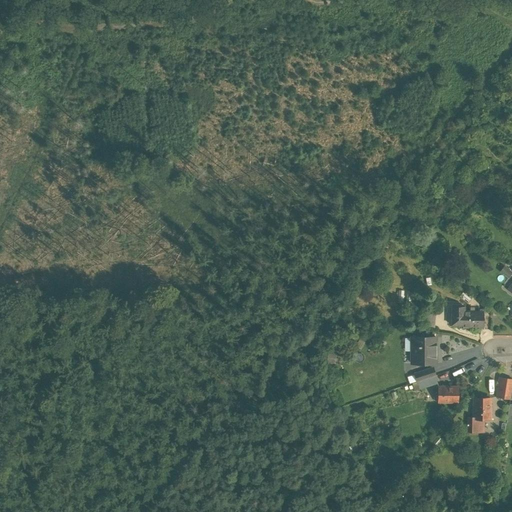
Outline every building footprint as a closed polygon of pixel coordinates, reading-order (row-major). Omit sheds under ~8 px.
[(464,307),(451,307),(451,326),(463,326),(463,328),(483,328),(483,312),(464,312),(464,307)] [(436,315),(423,314),(422,327),(434,328),(436,315)] [(436,338),(414,338),(414,346),(412,346),(412,364),(436,364),(436,338)] [(432,368),(415,374),(417,382),(435,376),(432,368)] [(435,376),(417,382),(419,390),(437,384),(435,376)] [(511,387),(511,379),(501,378),(500,378),(499,379),(497,394),(511,396),(511,387)] [(458,387),(437,387),(437,403),(458,403),(458,387)] [(490,399),(474,398),(473,418),(473,419),(483,419),(490,419),(490,399)] [(483,419),(473,419),(473,418),(468,418),(468,424),(467,424),(466,425),(468,425),(468,431),(483,431),(483,419)]
